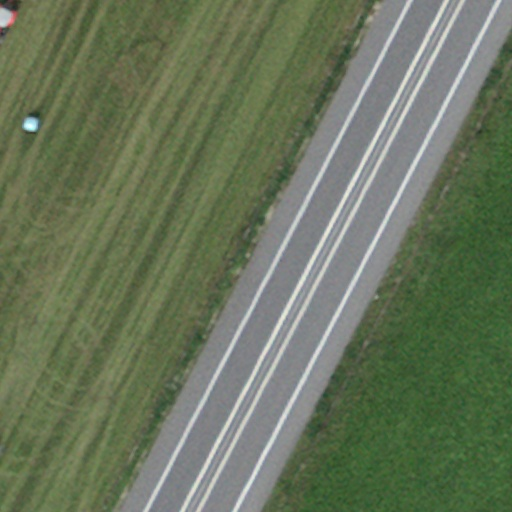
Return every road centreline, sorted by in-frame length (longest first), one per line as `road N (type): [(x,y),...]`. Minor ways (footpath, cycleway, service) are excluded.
road 1 (trunk): [(429,0),(162,511)]
road 2 (trunk): [(215,511),(480,0)]
